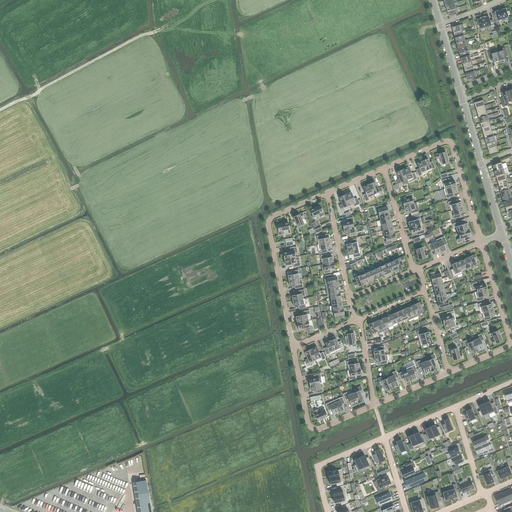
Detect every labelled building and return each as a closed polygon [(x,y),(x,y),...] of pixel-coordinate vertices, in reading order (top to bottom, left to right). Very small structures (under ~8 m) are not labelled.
[(458,14),(456,8),(447,11),(449,17),(458,14)] [(499,11),(495,12),(497,17),(494,18),(496,24),(499,23),(498,20),(501,19),(502,21),(505,20),(505,18),(509,17),(506,9),(502,10),(499,10),(499,11)] [(481,19),(478,20),(481,28),(490,26),(491,28),(495,27),(493,20),(490,21),(488,17),(485,18),(485,17),(481,18),(481,19)] [(454,33),(462,30),(461,25),(452,27),(454,33)] [(465,41),(457,43),(458,48),(467,46),(469,45),(467,40),(465,40),(465,41)] [(501,51),(497,52),(501,63),(505,62),(503,57),(508,56),(505,47),(500,49),(501,51)] [(496,64),(501,63),(497,52),(494,53),(493,51),(488,52),(490,61),(495,60),(496,64)] [(476,70),(474,71),(475,71),(466,74),(467,80),(476,77),(478,77),(476,70)] [(508,102),(511,101),(509,91),(502,93),(504,99),(500,100),(502,107),(509,105),(508,102)] [(476,108),(485,106),(483,100),(474,103),(476,108)] [(494,136),(485,139),(486,144),(495,141),(495,142),(497,141),(496,135),(494,136)] [(497,147),(488,149),(490,155),(498,152),(497,147)] [(442,164),(449,162),(445,152),(435,155),(436,160),(440,158),(442,164)] [(429,163),(427,159),(422,161),(426,172),(427,171),(435,168),(432,162),(429,163)] [(426,172),(422,161),(417,164),(419,169),(416,170),(419,176),(427,173),(427,171),(426,172)] [(493,165),(494,171),(503,168),(502,163),(493,165)] [(411,174),(408,167),(402,170),(407,180),(412,178),(414,180),(417,179),(414,173),(411,174)] [(396,172),(399,179),(396,180),(399,187),(402,185),(408,182),(407,180),(402,170),(402,169),(396,172)] [(442,181),(444,189),(445,189),(455,186),(456,186),(454,180),(449,182),(448,179),(442,181)] [(380,187),(378,189),(374,182),(368,184),(368,185),(373,195),(379,192),(380,195),(383,194),(380,187)] [(373,195),(368,185),(363,187),(366,194),(363,195),(365,201),(369,200),(367,197),(373,195)] [(443,189),(446,198),(454,196),(453,193),(457,192),(455,186),(445,189),(444,189),(443,189)] [(354,199),(351,192),(345,195),(350,205),(353,204),(354,207),(360,204),(359,204),(358,200),(357,198),(354,199)] [(350,205),(345,195),(345,194),(339,197),(342,204),(339,206),(342,212),(345,210),(344,208),(350,205)] [(413,198),(412,194),(405,196),(406,199),(402,201),(403,206),(404,206),(413,204),(412,198),(413,198)] [(455,200),(448,202),(449,206),(450,205),(451,211),(452,210),(462,207),(460,202),(456,203),(455,200)] [(411,210),(412,213),(418,211),(417,208),(415,209),(413,204),(404,206),(405,212),(411,210)] [(320,217),(324,215),(320,205),(310,210),(312,216),(318,214),(320,217)] [(388,213),(387,207),(382,208),(381,205),(375,207),(376,210),(377,210),(379,215),(388,213)] [(453,216),(454,219),(460,217),(459,214),(464,213),(462,207),(452,210),(454,215),(453,216)] [(304,218),(302,213),(293,217),(297,227),(304,224),(301,219),(304,218)] [(422,224),(419,215),(411,218),(412,221),(408,222),(410,227),(420,224),(421,225),(422,224)] [(353,221),(353,218),(346,219),(347,222),(342,223),(343,229),(353,227),(352,221),(353,221)] [(380,220),(379,220),(380,226),(382,226),(382,225),(391,223),(389,218),(380,220)] [(288,222),(277,225),(279,235),(284,234),(283,231),(289,229),(288,222)] [(456,227),(457,232),(468,229),(466,223),(459,225),(458,222),(452,224),(453,228),(456,227)] [(420,224),(410,227),(409,228),(411,233),(416,232),(417,235),(424,233),(423,229),(422,230),(421,225),(420,224)] [(343,229),(344,235),(349,234),(350,237),(356,235),(355,232),(354,232),(353,227),(343,229)] [(383,236),(385,236),(384,236),(394,233),(392,228),(383,231),(383,230),(382,231),(383,236)] [(463,238),(470,236),(469,229),(468,229),(457,232),(459,239),(456,239),(457,243),(464,241),(463,238)] [(391,240),(396,239),(394,233),(384,236),(385,236),(386,241),(385,242),(386,245),(392,243),(391,240)] [(317,236),(318,245),(329,243),(328,237),(324,238),(323,235),(317,236)] [(444,245),(447,244),(444,237),(435,240),(436,241),(441,252),(446,249),(444,245)] [(346,244),(347,250),(358,248),(356,239),(350,240),(350,243),(346,244)] [(436,241),(428,245),(431,251),(434,250),(435,254),(441,252),(436,241)] [(318,245),(317,245),(319,254),(327,252),(326,249),(330,248),(329,243),(318,245)] [(290,251),(283,253),(284,259),(295,257),(294,253),(297,253),(296,247),(290,248),(290,251)] [(422,247),(415,249),(418,260),(428,257),(426,253),(424,253),(422,247)] [(360,256),(358,248),(347,250),(348,255),(353,254),(353,257),(360,256)] [(322,265),(323,265),(333,263),(333,262),(332,257),(327,258),(327,254),(320,256),(322,265)] [(472,256),(472,255),(466,258),(470,267),(471,269),(474,268),(473,266),(476,265),(474,260),(477,259),(475,254),(472,256)] [(295,257),(284,259),(285,265),(293,264),(293,267),(300,266),(299,260),(296,260),(295,257)] [(394,260),(398,269),(403,267),(401,263),(405,261),(403,257),(400,258),(399,258),(394,260)] [(466,258),(462,260),(465,269),(470,267),(466,258)] [(389,262),(393,271),(398,269),(394,260),(389,262)] [(465,269),(462,260),(457,262),(461,271),(465,269)] [(322,270),(323,270),(324,274),(330,272),(330,269),(334,268),(333,262),(333,263),(323,265),(322,265),(321,265),(322,270)] [(393,271),(389,262),(384,264),(388,273),(393,271)] [(457,262),(451,264),(453,269),(450,270),(453,277),(462,273),(461,271),(457,262)] [(388,273),(384,264),(380,266),(383,275),(388,273)] [(380,266),(379,265),(374,268),(374,269),(378,278),(384,276),(383,275),(380,266)] [(369,271),(373,280),(378,278),(374,269),(369,271)] [(299,274),(298,270),(291,271),(292,275),(288,275),(289,281),(298,279),(297,274),(299,274)] [(365,273),(364,271),(358,273),(359,275),(360,275),(364,284),(368,282),(365,273)] [(373,280),(369,271),(365,273),(368,282),(373,280)] [(432,282),(441,279),(440,274),(435,275),(434,272),(430,273),(430,276),(432,282)] [(325,284),(326,284),(326,285),(337,282),(336,277),(331,278),(331,274),(325,276),(325,279),(324,279),(325,285),(325,284)] [(358,286),(358,287),(364,284),(360,275),(359,275),(354,277),(356,282),(353,283),(355,288),(358,286)] [(295,289),(302,287),(302,284),(299,284),(298,279),(289,281),(290,286),(294,286),(295,289)] [(474,293),(486,289),(487,289),(485,283),(480,285),(479,282),(471,284),(473,290),(476,289),(477,292),(474,293)] [(486,289),(474,293),(477,301),(483,300),(482,296),(488,295),(486,289)] [(302,296),(305,296),(304,290),(296,291),(296,295),(291,296),(293,301),(304,299),(302,299),(302,296)] [(294,307),(298,306),(299,309),(305,307),(304,299),(293,301),(294,307)] [(443,307),(444,310),(453,308),(452,304),(448,305),(447,300),(438,302),(437,302),(439,308),(443,307)] [(418,303),(413,305),(417,314),(422,312),(420,307),(423,306),(421,301),(418,303)] [(491,304),(485,305),(484,302),(478,304),(481,313),(482,312),(492,309),(491,304)] [(418,316),(417,314),(413,305),(408,307),(413,318),(418,316)] [(408,321),(413,318),(408,307),(403,309),(407,318),(408,321)] [(344,314),(343,308),(342,308),(333,310),(333,311),(334,316),(339,315),(339,318),(344,318),(343,314),(344,314)] [(403,309),(398,311),(402,320),(407,318),(403,309)] [(492,309),(482,312),(484,321),(491,319),(490,316),(494,314),(492,309)] [(309,311),(302,312),(303,315),(296,316),(297,323),(308,320),(307,315),(310,314),(309,311)] [(397,323),(402,320),(398,311),(393,313),(393,314),(397,323)] [(443,323),(454,320),(455,320),(453,311),(446,313),(447,316),(441,318),(443,323)] [(392,325),(397,323),(393,314),(388,316),(392,325)] [(388,328),(393,326),(392,325),(388,316),(383,318),(388,328)] [(388,329),(388,328),(383,318),(378,320),(383,331),(388,329)] [(308,320),(297,323),(298,329),(305,328),(306,331),(313,330),(312,326),(309,327),(308,320)] [(378,334),(383,331),(378,320),(374,322),(378,331),(377,331),(378,334)] [(443,323),(445,329),(450,327),(451,330),(455,329),(459,328),(458,325),(456,326),(454,320),(443,323)] [(367,330),(369,334),(372,333),(377,331),(378,331),(374,322),(368,324),(370,329),(367,330)] [(424,333),(423,330),(417,332),(419,340),(430,337),(429,332),(424,333)] [(502,341),(498,330),(491,333),(494,339),(491,340),(493,344),(502,341)] [(353,333),(344,334),(345,339),(346,345),(348,344),(348,345),(353,344),(353,347),(356,346),(355,344),(353,333)] [(479,338),(473,340),(478,351),(484,348),(481,341),(484,340),(482,336),(481,334),(478,335),(479,338)] [(427,344),(431,343),(430,337),(419,340),(422,349),(428,347),(427,344)] [(337,343),(335,338),(330,341),(334,351),(343,347),(340,341),(337,343)] [(478,351),(473,340),(468,343),(466,340),(463,342),(466,348),(469,346),(472,354),(478,351)] [(334,351),(330,341),(325,343),(327,347),(324,349),(326,355),(334,351)] [(373,351),(374,357),(384,355),(383,350),(384,350),(384,346),(377,347),(378,350),(373,351)] [(319,354),(316,347),(311,349),(315,360),(321,357),(322,360),(325,359),(322,352),(319,354)] [(450,350),(453,360),(462,358),(461,353),(459,354),(457,348),(450,350)] [(315,360),(311,349),(304,352),(308,359),(305,360),(307,366),(311,365),(309,362),(315,360)] [(431,371),(430,371),(430,372),(437,369),(433,362),(436,361),(434,354),(430,356),(432,359),(426,361),(431,371)] [(386,360),(387,360),(386,355),(384,355),(374,357),(375,362),(376,362),(377,365),(380,365),(387,363),(386,360)] [(347,362),(348,370),(348,371),(359,369),(359,368),(358,363),(354,364),(353,360),(347,362)] [(419,361),(416,362),(419,368),(421,367),(424,374),(430,371),(431,371),(426,361),(420,364),(419,361)] [(406,369),(407,371),(411,380),(416,378),(414,373),(417,371),(414,365),(406,369)] [(348,371),(348,370),(347,371),(349,380),(355,379),(355,376),(361,374),(360,368),(359,368),(359,369),(348,371)] [(392,388),(398,386),(395,379),(398,377),(395,371),(392,373),(393,375),(388,378),(392,388)] [(406,382),(411,380),(407,371),(402,373),(402,372),(398,373),(401,380),(404,378),(406,382)] [(322,383),(320,374),(313,375),(314,378),(308,380),(309,386),(310,386),(319,384),(322,383)] [(381,377),(378,379),(380,385),(383,384),(386,391),(392,388),(388,378),(382,380),(381,377)] [(319,384),(310,386),(311,391),(315,390),(316,393),(322,392),(322,388),(321,389),(319,384)] [(357,403),(357,404),(363,401),(360,394),(363,392),(361,386),(357,388),(359,391),(353,393),(357,403)] [(347,395),(346,393),(343,394),(345,400),(348,399),(351,406),(357,403),(353,393),(347,395)] [(341,404),(344,403),(342,397),(333,401),(338,412),(344,410),(341,404)] [(333,414),(338,412),(333,401),(325,404),(328,410),(331,409),(333,414)] [(490,401),(484,403),(489,414),(494,412),(495,414),(498,412),(495,407),(492,408),(490,401)] [(481,410),(478,412),(481,418),(489,414),(484,403),(479,406),(481,410)] [(317,409),(313,411),(317,421),(327,417),(325,410),(319,413),(317,409)] [(465,415),(468,422),(476,418),(472,409),(466,411),(468,414),(465,415)] [(454,430),(449,419),(443,421),(444,424),(442,425),(445,433),(454,430)] [(435,424),(429,427),(434,437),(439,435),(440,437),(443,436),(439,426),(436,427),(435,424)] [(429,427),(424,429),(427,437),(424,438),(426,442),(429,441),(428,439),(434,437),(429,427)] [(418,446),(424,444),(418,432),(413,434),(418,446)] [(410,443),(408,444),(410,450),(418,446),(413,434),(407,436),(410,443)] [(480,440),(474,443),(476,447),(475,448),(488,443),(485,438),(484,438),(482,435),(477,437),(478,440),(479,439),(480,440)] [(397,454),(406,450),(401,439),(395,442),(396,444),(394,446),(397,454)] [(488,443),(475,448),(478,453),(484,450),(484,452),(483,452),(484,455),(495,450),(494,450),(493,447),(490,448),(488,443)] [(458,447),(449,451),(451,458),(461,454),(458,447)] [(372,455),(376,464),(384,460),(379,448),(374,451),(375,454),(372,455)] [(451,458),(451,459),(453,463),(454,463),(455,465),(464,461),(464,460),(461,455),(461,454),(451,458)] [(359,457),(364,468),(372,465),(368,457),(366,458),(364,455),(359,457)] [(356,471),(364,468),(359,457),(353,460),(355,464),(354,465),(356,471)] [(408,468),(401,471),(404,478),(415,473),(412,468),(415,467),(413,462),(407,465),(408,468)] [(509,467),(498,472),(501,479),(511,474),(509,467)] [(329,478),(342,476),(341,469),(336,471),(335,470),(329,471),(329,472),(327,472),(328,472),(329,478)] [(492,469),(482,473),(487,485),(494,482),(491,476),(494,474),(492,469)] [(423,473),(404,481),(407,488),(411,487),(410,485),(420,481),(421,483),(426,480),(423,473)] [(329,478),(330,484),(336,483),(337,486),(343,485),(341,476),(342,476),(329,478)] [(376,488),(378,493),(385,490),(383,486),(390,483),(387,476),(383,477),(383,476),(379,478),(380,479),(376,480),(379,486),(376,488)] [(151,511),(146,479),(132,481),(137,511),(151,511)] [(462,481),(458,482),(463,493),(474,488),(471,480),(464,483),(462,481)] [(452,485),(454,489),(443,493),(445,500),(449,499),(452,498),(456,497),(455,492),(458,491),(456,484),(455,484),(452,485)] [(333,497),(345,494),(344,488),(343,485),(337,487),(337,490),(331,491),(333,497)] [(359,486),(355,488),(360,500),(364,498),(359,486)] [(499,504),(511,498),(511,490),(511,489),(495,496),(499,504)] [(438,491),(426,495),(430,508),(438,506),(436,499),(440,498),(438,491)] [(392,500),(389,492),(375,498),(377,502),(380,501),(382,505),(392,500)] [(334,503),(340,502),(341,505),(347,503),(345,495),(345,494),(333,497),(334,503)] [(418,501),(411,503),(413,511),(422,511),(420,507),(423,506),(421,499),(418,500),(418,501)]
